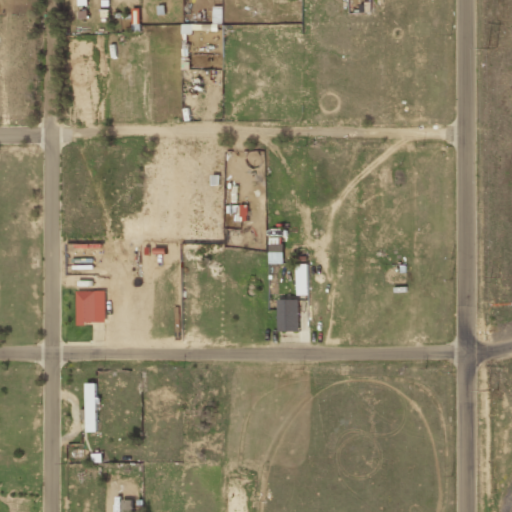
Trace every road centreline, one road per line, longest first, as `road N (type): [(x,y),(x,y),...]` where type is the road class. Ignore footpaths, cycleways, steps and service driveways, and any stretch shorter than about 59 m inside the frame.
road 1 (residential): [(465,511),(464,0)]
road 2 (residential): [(50,511),(50,0)]
road 3 (residential): [(0,354),(465,354)]
road 4 (residential): [(0,134),(464,134)]
